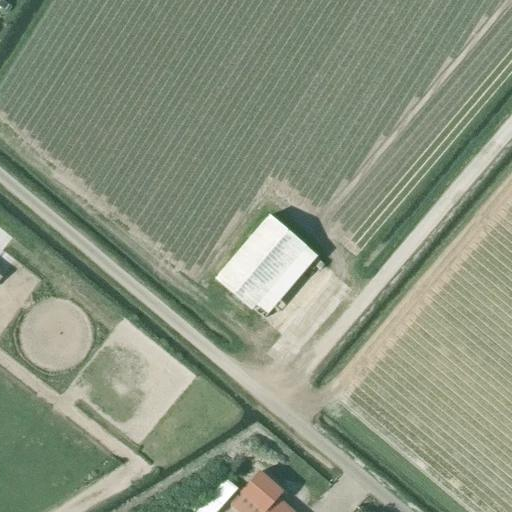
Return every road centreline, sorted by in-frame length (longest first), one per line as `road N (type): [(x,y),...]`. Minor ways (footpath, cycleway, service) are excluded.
road 1 (unclassified): [(402,511),(0,175)]
road 2 (track): [(274,405),(511,125)]
